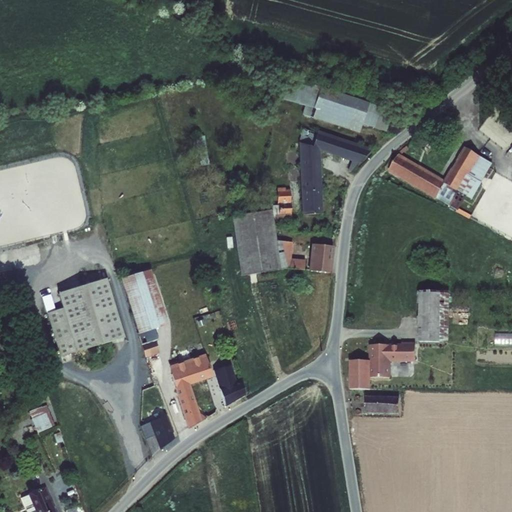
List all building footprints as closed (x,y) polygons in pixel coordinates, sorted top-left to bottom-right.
[(320,83),(313,103),(354,119),(356,112),(394,127),(401,109),(330,82),(328,86),(320,83)] [(306,130),(310,204),(329,203),(325,138),(366,153),(380,140),(314,117),(306,130)] [(433,126),(426,134),(434,141),(441,132),(433,126)] [(451,172),(405,144),(397,159),(453,193),(484,143),(473,137),(451,172)] [(284,202),(285,210),(291,210),(291,203),(297,202),(296,175),(284,175),(285,195),(278,195),(279,199),(279,201),(284,202)] [(240,210),(256,267),(295,256),(288,231),(285,222),(284,219),(279,201),(279,199),(240,210)] [(295,256),(296,259),(313,260),(314,252),(306,250),(302,234),(288,231),(295,256)] [(318,242),(316,268),(337,270),(339,244),(318,242)] [(148,332),(152,342),(161,339),(157,329),(162,328),(157,315),(171,310),(152,256),(125,266),(149,332),(148,332)] [(60,288),(65,301),(80,344),(127,327),(107,270),(60,288)] [(445,287),(425,286),(424,331),(444,332),(445,287)] [(80,344),(65,301),(49,307),(65,349),(80,344)] [(511,332),(496,332),(496,344),(511,344),(511,332)] [(355,355),(355,381),(374,382),(375,371),(395,371),(395,354),(420,354),(420,337),(406,337),(406,339),(375,338),(375,355),(355,355)] [(201,347),(203,354),(214,351),(212,343),(201,347)] [(177,363),(194,419),(207,411),(196,371),(218,364),(214,351),(203,354),(201,347),(178,355),(180,362),(177,363)] [(216,380),(222,402),(250,385),(246,370),(242,371),(237,354),(220,359),(225,377),(216,380)] [(404,393),(365,391),(365,408),(403,409),(404,393)] [(36,431),(55,426),(49,404),(30,409),(36,431)] [(142,415),(153,447),(179,428),(171,405),(142,415)] [(94,453),(117,444),(112,430),(88,438),(94,453)] [(32,511),(66,511),(51,472),(34,479),(44,507),(32,511)]
